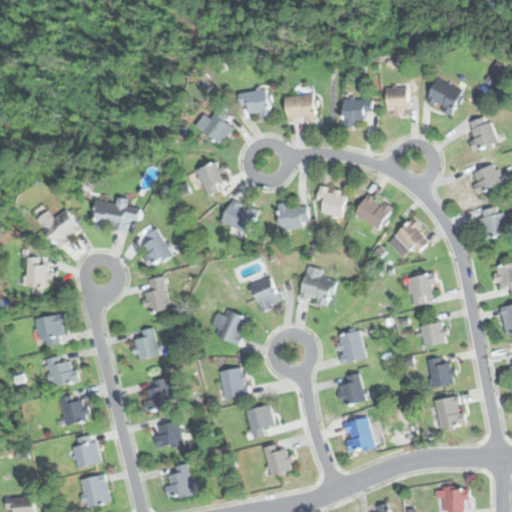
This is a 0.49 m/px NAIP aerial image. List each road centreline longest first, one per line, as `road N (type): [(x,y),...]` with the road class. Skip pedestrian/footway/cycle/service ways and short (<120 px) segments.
road 1 (residential): [(498,457),(463,270),(437,215),(402,180),(367,162),(331,154),(264,162)]
road 2 (residential): [(511,457),(412,461),(321,497),(249,511)]
road 3 (residential): [(139,511),(93,321),(103,271)]
road 4 (residential): [(336,491),(310,422),(295,347)]
